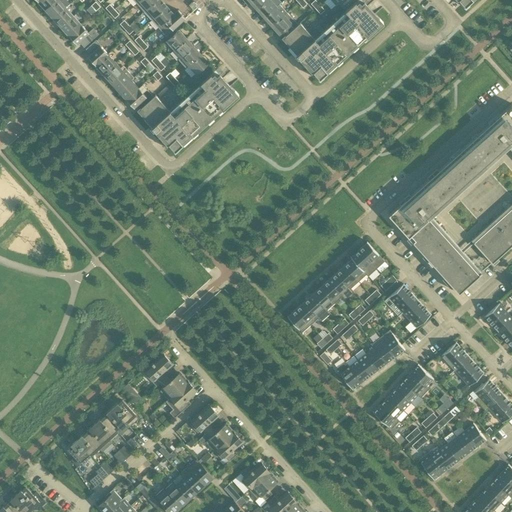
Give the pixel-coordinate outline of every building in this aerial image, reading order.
[(57,0),(40,0),(38,2),(46,10),(57,0)] [(59,0),(57,0),(46,10),(54,19),(66,7),(59,0)] [(157,0),(141,0),(137,4),(144,12),(157,0)] [(160,0),(157,0),(144,12),(152,20),(166,6),(160,0)] [(252,0),(251,2),(258,10),(268,0),(252,0)] [(277,7),(280,4),(282,2),(279,0),(268,0),(258,10),(265,18),(277,7)] [(357,0),(347,9),(314,38),(300,23),(298,25),(285,36),(283,38),(298,54),(294,57),(298,61),(302,65),(305,62),(320,78),(382,22),(361,0),(357,0)] [(316,9),(320,5),(315,0),(311,4),(316,9)] [(341,2),(347,9),(357,0),(331,0),(336,6),(341,2)] [(195,9),(195,10),(197,8),(198,6),(197,4),(196,2),(195,3),(194,1),(193,2),(191,5),(190,6),(194,10),(195,9)] [(100,7),(96,2),(92,5),(96,11),(100,7)] [(110,13),(115,9),(110,4),(106,8),(110,13)] [(277,7),(265,18),(272,26),(287,12),(280,4),(277,7)] [(325,10),(320,5),(316,9),(320,14),(325,10)] [(173,14),(166,6),(152,20),(159,28),(174,14),(173,14)] [(66,7),(54,19),(61,27),(74,16),(66,7)] [(115,9),(110,13),(115,18),(119,14),(115,9)] [(173,14),(174,14),(159,28),(166,36),(186,18),(178,10),(173,14)] [(282,32),(285,36),(298,25),(287,12),(272,26),(280,34),(282,32)] [(74,16),(61,27),(69,36),(81,24),(74,16)] [(125,29),(129,25),(124,20),(120,24),(125,29)] [(81,24),(69,36),(77,44),(80,42),(84,46),(98,34),(93,29),(89,33),(81,24)] [(129,25),(125,29),(129,34),(134,30),(129,25)] [(174,49),(187,38),(179,30),(167,41),(174,49)] [(139,45),(144,41),(139,36),(135,40),(139,45)] [(194,46),(187,38),(174,49),(181,57),(194,46)] [(96,65),(108,54),(96,41),(87,49),(91,54),(88,57),(96,65)] [(130,50),(135,46),(130,41),(125,44),(130,50)] [(148,46),(144,41),(139,45),(144,50),(148,46)] [(135,46),(130,50),(135,55),(139,51),(135,46)] [(181,57),(178,59),(186,68),(189,66),(189,65),(201,54),(194,46),(181,57)] [(116,63),(108,54),(96,65),(103,74),(116,63)] [(209,63),(201,54),(189,65),(189,66),(196,74),(209,63)] [(156,65),(161,62),(156,56),(152,60),(156,65)] [(145,67),(150,63),(145,57),(141,61),(145,67)] [(161,62),(156,65),(161,71),(165,67),(161,62)] [(123,71),(116,63),(103,74),(111,82),(124,71),(123,71)] [(155,68),(150,63),(145,67),(150,72),(155,68)] [(126,68),(123,71),(124,71),(111,82),(119,91),(131,80),(134,78),(126,68)] [(175,151),(237,95),(215,70),(170,111),(155,94),(153,97),(139,110),(153,126),(150,129),(153,133),(157,137),(160,134),(175,151)] [(162,76),(157,71),(153,75),(158,80),(162,76)] [(171,81),(175,78),(170,72),(166,76),(171,81)] [(179,83),(175,78),(171,81),(175,86),(179,83)] [(131,80),(119,91),(126,99),(139,88),(131,80)] [(144,93),(139,88),(126,99),(134,108),(136,106),(139,110),(153,97),(148,90),(144,93)] [(431,196),(421,204),(412,194),(389,215),(460,293),(492,263),(494,261),(511,245),(511,103),(489,124),(505,142),(500,147),(495,152),(479,133),(422,185),(431,196)] [(367,242),(359,250),(376,269),(385,261),(379,255),(379,254),(367,241),(367,242)] [(376,269),(359,250),(351,256),(350,256),(352,259),(352,258),(367,274),(368,276),(376,269)] [(352,258),(352,259),(345,265),(359,281),(367,274),(352,258)] [(345,265),(336,273),(351,289),(351,288),(359,281),(345,265)] [(351,289),(336,273),(328,280),(343,296),(342,296),(345,299),(354,291),(351,288),(351,289)] [(392,276),(387,280),(391,285),(396,281),(392,276)] [(343,296),(328,280),(320,287),(335,303),(342,296),(343,296)] [(391,285),(387,280),(382,285),(387,289),(391,285)] [(398,316),(418,299),(404,283),(385,301),(398,316)] [(335,303),(320,287),(312,294),(327,310),(335,303)] [(376,290),(371,295),(375,299),(380,295),(376,290)] [(327,310),(312,294),(304,302),(319,317),(318,318),(321,321),(330,313),(327,310)] [(375,299),(371,295),(366,299),(371,304),(375,299)] [(431,314),(418,299),(403,312),(417,327),(431,314)] [(319,317),(304,302),(296,309),(311,325),(318,318),(319,317)] [(511,319),(511,317),(499,303),(484,316),(498,332),(511,319)] [(360,305),(355,309),(359,314),(364,310),(360,305)] [(311,325),(296,309),(288,316),(288,315),(287,316),(299,329),(302,332),(311,325)] [(359,314),(355,309),(350,313),(355,318),(359,314)] [(364,315),(368,320),(373,315),(369,311),(364,315)] [(368,320),(364,315),(359,319),(364,324),(368,320)] [(344,319),(339,324),(343,328),(348,324),(344,319)] [(511,319),(498,332),(511,347),(511,346),(511,319)] [(343,328),(339,324),(334,328),(338,333),(343,328)] [(353,325),(348,329),(352,334),(357,330),(353,325)] [(352,334),(348,329),(343,334),(347,339),(352,334)] [(381,336),(396,356),(404,349),(405,350),(390,330),(381,336)] [(328,334),(323,338),(327,343),(332,339),(328,334)] [(396,356),(381,336),(372,343),(375,347),(387,362),(396,356)] [(327,343),(323,338),(318,342),(322,347),(327,343)] [(332,344),(336,349),(341,344),(337,340),(332,344)] [(455,370),(470,357),(456,342),(441,355),(455,370)] [(336,349),(332,344),(327,348),(331,353),(336,349)] [(375,347),(366,353),(379,369),(387,362),(375,347)] [(379,369),(366,353),(358,360),(370,376),(379,369)] [(159,383),(167,376),(162,372),(171,364),(163,354),(154,362),(153,362),(152,363),(153,364),(144,372),(157,386),(160,383),(159,383)] [(484,372),(470,357),(455,370),(469,385),(484,372)] [(358,360),(349,366),(361,382),(370,376),(358,360)] [(425,386),(426,386),(433,379),(434,379),(418,364),(418,365),(411,373),(425,386)] [(344,378),(343,380),(347,385),(348,384),(353,390),(353,389),(361,382),(349,366),(341,373),(340,372),(340,373),(344,378)] [(170,380),(167,376),(159,383),(160,383),(164,387),(160,390),(168,399),(187,381),(180,373),(172,379),(171,379),(170,380)] [(425,386),(411,373),(404,380),(418,394),(418,395),(421,398),(429,389),(426,386),(425,386)] [(488,407),(503,394),(489,378),(475,392),(479,397),(476,400),(485,410),(489,407),(488,407)] [(404,380),(396,388),(411,402),(418,395),(418,394),(404,380)] [(187,381),(168,399),(174,405),(168,410),(175,418),(191,403),(187,399),(188,398),(187,398),(196,390),(187,381)] [(128,384),(122,390),(132,401),(135,405),(139,401),(141,399),(128,384)] [(396,388),(389,396),(403,410),(411,402),(396,388)] [(511,413),(511,403),(503,394),(488,407),(489,407),(502,422),(511,413)] [(389,396),(381,404),(396,418),(396,417),(403,410),(389,396)] [(443,403),(448,408),(452,404),(448,399),(443,403)] [(126,423),(129,427),(139,418),(123,400),(118,403),(112,407),(126,423)] [(448,408),(443,403),(439,407),(443,412),(448,408)] [(396,418),(381,404),(374,412),(373,411),(373,412),(389,427),(389,426),(391,429),(399,420),(396,417),(396,418)] [(205,433),(212,427),(208,423),(218,415),(209,405),(200,414),(199,413),(198,414),(199,415),(190,423),(197,432),(201,429),(205,433)] [(108,413),(104,416),(118,431),(126,423),(112,407),(107,412),(108,413)] [(450,411),(454,416),(459,412),(455,407),(450,411)] [(409,443),(411,445),(447,413),(445,411),(427,427),(422,422),(418,426),(423,431),(409,443)] [(454,416),(450,411),(445,415),(449,420),(454,416)] [(427,418),(432,422),(436,418),(432,413),(427,418)] [(118,431),(104,416),(101,420),(100,419),(95,423),(109,439),(118,431)] [(432,422),(427,418),(422,422),(427,427),(432,422)] [(438,421),(434,426),(438,430),(443,426),(438,421)] [(465,430),(477,446),(485,439),(486,440),(473,422),(473,423),(465,430)] [(90,429),(86,432),(100,447),(99,448),(102,451),(112,442),(109,439),(95,423),(89,428),(90,429)] [(212,427),(205,433),(209,438),(206,441),(214,450),(233,432),(226,424),(218,431),(217,430),(216,431),(212,427)] [(438,430),(434,426),(429,430),(433,435),(438,430)] [(411,432),(415,437),(420,433),(416,428),(411,432)] [(490,428),(486,432),(490,436),(494,432),(490,428)] [(477,446),(465,430),(456,437),(468,452),(477,446)] [(82,435),(77,439),(91,455),(99,448),(100,447),(86,432),(83,436),(82,435)] [(233,432),(214,450),(222,459),(226,456),(230,461),(237,454),(233,450),(234,450),(233,449),(242,441),(233,432)] [(415,437),(411,432),(406,436),(411,441),(415,437)] [(422,436),(418,440),(422,445),(427,441),(422,436)] [(456,437),(448,443),(460,459),(468,452),(456,437)] [(127,442),(132,447),(135,451),(139,447),(140,447),(132,438),(127,442)] [(91,455),(77,439),(72,444),(72,445),(68,449),(75,456),(72,459),(78,467),(91,455)] [(422,445),(418,440),(413,444),(417,449),(422,445)] [(448,443),(439,449),(439,450),(451,466),(460,459),(448,443)] [(437,446),(428,453),(443,472),(451,466),(439,450),(439,449),(437,446)] [(443,472),(428,453),(419,460),(421,462),(434,480),(435,479),(434,479),(443,472)] [(188,466),(204,484),(207,481),(209,482),(212,479),(211,478),(213,476),(197,458),(188,466)] [(250,490),(269,472),(261,463),(253,470),(252,469),(251,470),(248,466),(241,473),(245,477),(241,481),(250,490)] [(508,465),(501,473),(511,482),(511,467),(508,464),(508,465)] [(204,484),(188,466),(180,473),(196,491),(199,488),(200,490),(204,486),(203,485),(204,484)] [(269,472),(250,490),(257,498),(261,495),(265,500),(272,493),(268,489),(270,488),(269,487),(277,481),(269,472)] [(180,473),(172,480),(174,481),(173,482),(188,498),(191,496),(192,497),(196,494),(195,492),(196,491),(180,473)] [(494,481),(508,494),(511,497),(511,482),(501,473),(494,481)] [(103,479),(100,476),(98,474),(90,481),(96,486),(103,479)] [(143,481),(137,486),(141,491),(144,487),(148,491),(150,489),(143,481)] [(494,481),(486,488),(501,502),(508,494),(494,481)] [(173,482),(166,489),(165,489),(180,505),(183,503),(184,504),(188,501),(187,499),(188,498),(173,482)] [(229,484),(224,488),(228,493),(232,488),(229,484)] [(30,510),(31,509),(35,505),(38,509),(46,502),(37,491),(33,494),(26,487),(22,490),(21,489),(16,494),(30,510)] [(165,489),(166,489),(164,487),(156,495),(170,511),(173,511),(175,510),(176,511),(180,508),(179,507),(180,505),(165,489)] [(486,488),(479,496),(493,510),(501,502),(486,488)] [(275,511),(282,511),(295,501),(288,492),(279,500),(279,499),(278,500),(274,496),(267,502),(272,507),(271,507),(275,511)] [(107,511),(119,501),(112,493),(98,505),(102,508),(100,510),(102,511),(107,511)] [(12,500),(8,503),(16,511),(32,511),(31,509),(30,510),(16,494),(11,499),(12,500)] [(491,511),(493,510),(479,496),(471,504),(479,511),(491,511)] [(244,511),(234,500),(232,501),(231,500),(227,503),(228,504),(225,507),(229,511),(244,511)] [(119,501),(107,511),(123,511),(127,509),(119,501)] [(295,501),(282,511),(300,511),(303,510),(296,502),(296,501),(295,501)] [(16,511),(8,503),(4,506),(3,505),(0,508),(0,511),(16,511)]
